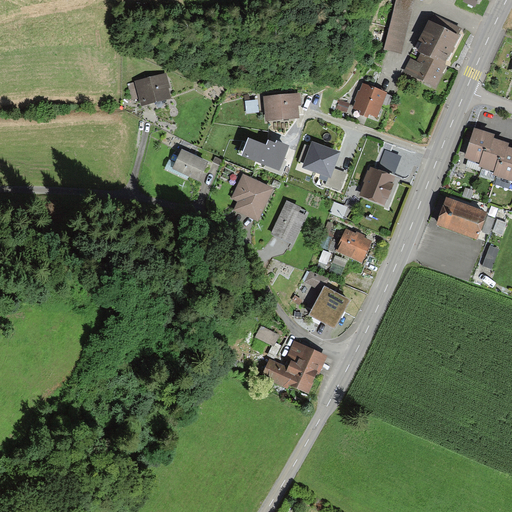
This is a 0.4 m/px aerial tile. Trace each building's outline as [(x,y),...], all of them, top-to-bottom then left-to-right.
[(396,0),(385,52),(401,56),(414,0),(413,0),(396,0)] [(435,89),(459,38),(427,24),(404,74),(435,89)] [(139,108),(163,102),(157,78),(133,83),(139,108)] [(392,97),(362,85),(360,92),(358,92),(355,100),(356,101),(353,109),(361,112),(359,116),(367,119),(369,115),(376,118),(382,104),(388,107),(392,97)] [(301,95),(263,98),(265,123),(299,121),(298,107),(301,106),(301,95)] [(258,101),(245,102),(247,115),(259,113),(258,101)] [(339,101),(336,110),(347,113),(350,104),(339,101)] [(493,141),(494,137),(474,131),(464,160),(480,165),(484,152),(489,153),(493,141)] [(267,145),(249,139),(243,156),(280,169),(288,146),(277,141),(276,144),(268,141),(267,145)] [(508,150),(509,146),(493,141),(489,153),(484,152),(480,165),(479,168),(494,173),(498,161),(504,163),(508,150)] [(342,155),(312,143),(310,148),(305,146),(299,162),(303,164),(301,170),(326,179),(324,185),(341,192),(348,174),(336,169),(342,155)] [(511,151),(508,150),(504,163),(498,161),(494,173),(493,178),(511,183),(511,151)] [(380,168),(395,173),(401,158),(386,152),(380,168)] [(195,181),(203,164),(179,153),(171,170),(195,181)] [(359,198),(384,208),(395,177),(370,168),(359,198)] [(235,213),(258,224),(274,190),(241,175),(230,198),(239,203),(235,213)] [(495,219),(447,201),(437,227),(477,242),(481,233),(488,235),(495,219)] [(336,202),(332,214),(345,218),(349,206),(336,202)] [(301,210),(286,203),(270,236),(293,248),(308,218),(299,213),(301,210)] [(493,233),(501,236),(506,223),(498,220),(493,233)] [(335,252),(361,265),(373,243),(346,230),(335,252)] [(491,270),(499,250),(490,247),(483,267),(491,270)] [(319,292),(326,278),(310,273),(304,285),(319,292)] [(350,303),(324,289),(309,318),(334,331),(350,303)] [(306,400),(325,358),(292,343),(283,362),(271,356),(260,378),(306,400)]
